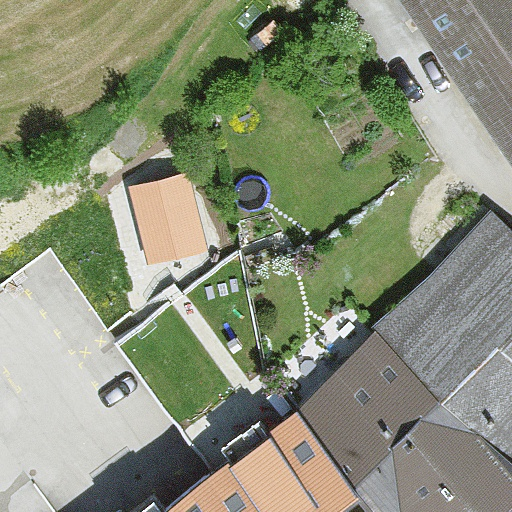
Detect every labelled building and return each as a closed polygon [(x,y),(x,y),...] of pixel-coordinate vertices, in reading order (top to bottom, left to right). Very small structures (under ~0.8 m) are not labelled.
[(511,0),(400,0),(509,163),(511,160),(511,0)] [(209,248),(190,169),(134,182),(153,261),(209,248)] [(511,232),(487,209),(372,323),(440,383),(511,445),(511,232)] [(352,471),(440,383),(372,323),(300,403),(352,471)] [(511,445),(440,383),(352,471),(383,511),(509,511),(511,510),(511,445)] [(383,511),(352,471),(300,403),(147,511),(383,511)]
